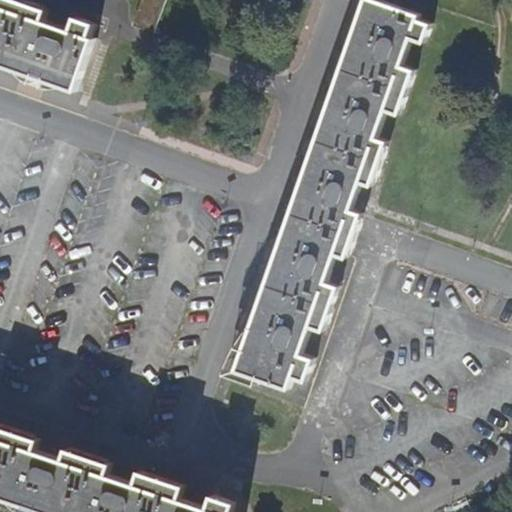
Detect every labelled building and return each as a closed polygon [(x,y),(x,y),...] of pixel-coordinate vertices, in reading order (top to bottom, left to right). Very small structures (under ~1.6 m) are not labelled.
[(0,65),(82,94),(99,43),(94,41),(99,28),(79,21),(75,34),(48,25),(52,12),(19,0),(6,0),(3,9),(0,7),(0,65)] [(171,1),(167,0),(147,0),(137,28),(158,36),(171,1)] [(373,160),(385,164),(393,142),(380,137),(389,111),(402,116),(417,73),(404,68),(414,41),(426,46),(433,27),(421,22),(423,17),(375,0),(374,0),(374,1),(370,28),(366,42),(358,56),(346,71),(345,72),(295,215),(242,368),(293,386),(298,372),(311,377),(320,354),(307,349),(316,323),(329,328),(338,303),(325,298),(332,276),(341,251),(347,234),(356,208),(365,183),(373,160)] [(374,0),(370,0),(345,72),(346,71),(358,56),(366,42),(370,28),(374,1),(374,0)] [(373,160),(365,183),(376,187),(385,164),(373,160)] [(347,234),(341,251),(352,255),(358,238),(368,212),(356,208),(347,234)] [(325,298),(338,303),(345,280),(332,276),(325,298)] [(0,498),(41,511),(236,511),(238,506),(214,498),(210,510),(182,500),(186,488),(143,474),(138,486),(111,477),(114,466),(70,451),(66,461),(39,452),(43,442),(0,427),(0,498)]
